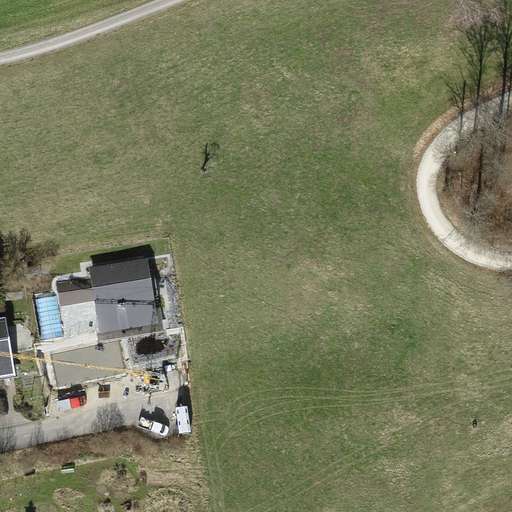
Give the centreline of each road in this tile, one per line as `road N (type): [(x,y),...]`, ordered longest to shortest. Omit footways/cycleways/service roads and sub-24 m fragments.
road 1 (track): [(511,93),(466,115),(433,144),(421,175),(440,224),(472,245),(511,256)]
road 2 (track): [(189,0),(74,43),(0,59)]
road 3 (residential): [(0,439),(160,407)]
